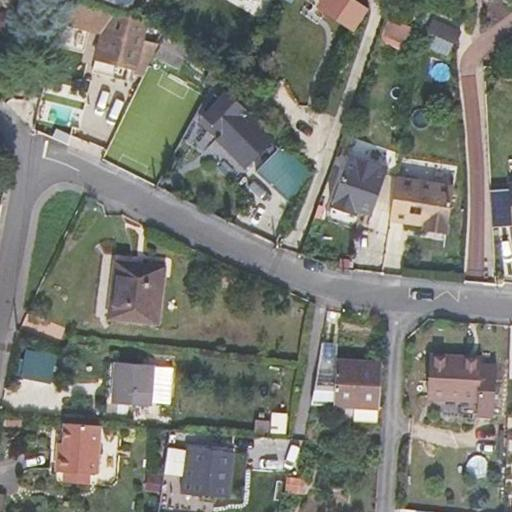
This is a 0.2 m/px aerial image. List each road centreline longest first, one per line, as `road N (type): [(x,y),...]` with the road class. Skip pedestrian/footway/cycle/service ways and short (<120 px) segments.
road 1 (residential): [(511,308),(346,291),(79,169),(28,158)]
road 2 (residential): [(0,310),(28,158)]
